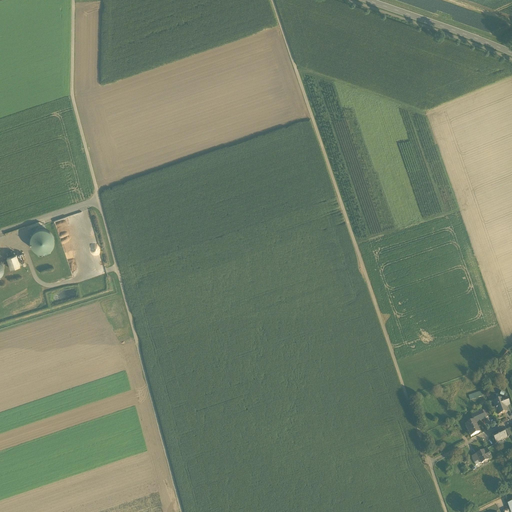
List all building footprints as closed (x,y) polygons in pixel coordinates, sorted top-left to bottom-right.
[(30,238),(30,243),(32,247),(35,250),(39,252),(44,252),(48,251),(52,248),(54,243),(54,239),(52,234),(49,231),(45,229),(40,229),(36,231),(32,234),(30,238)] [(7,258),(11,269),(20,266),(16,255),(7,258)] [(481,391),(468,395),(470,400),(482,396),(481,391)] [(493,403),(498,415),(507,412),(505,407),(506,407),(503,400),(502,400),(502,399),(493,403)] [(474,422),(475,423),(485,418),(489,417),(486,410),(482,412),(472,417),(474,422)] [(465,426),(471,437),(480,433),(475,423),(474,422),(465,426)] [(492,435),(496,443),(506,438),(503,433),(502,430),(492,435)] [(488,460),(486,457),(483,451),(476,455),(480,463),(481,464),(488,460)] [(475,466),(480,463),(476,455),(471,458),(475,466)]
